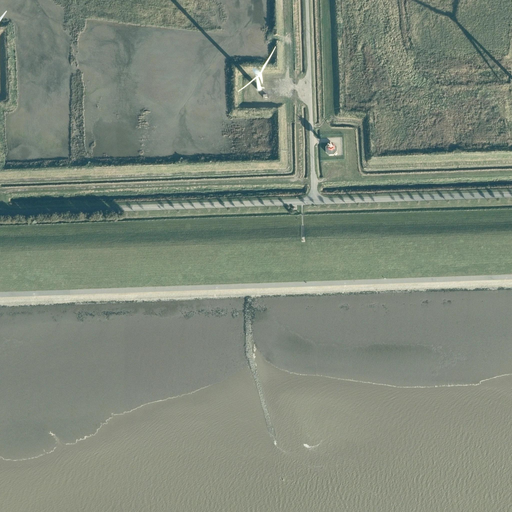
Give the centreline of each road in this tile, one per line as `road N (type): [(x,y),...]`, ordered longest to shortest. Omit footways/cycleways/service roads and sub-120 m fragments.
road 1 (unclassified): [(314,202),(0,214)]
road 2 (unclassified): [(307,0),(314,202)]
road 3 (unclassified): [(511,194),(314,202)]
